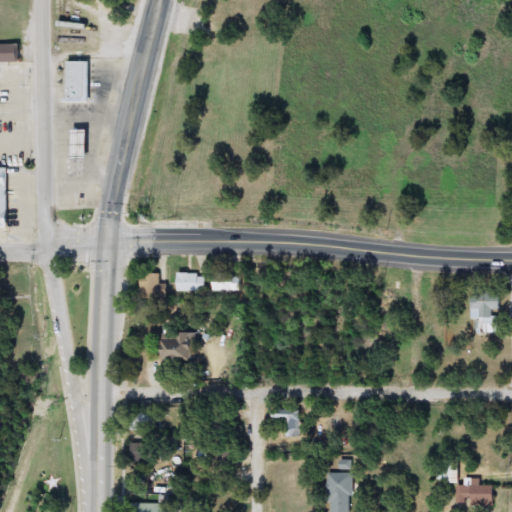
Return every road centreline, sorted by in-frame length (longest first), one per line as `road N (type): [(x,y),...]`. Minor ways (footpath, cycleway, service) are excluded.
road 1 (residential): [(511,394),(99,394)]
road 2 (tertiary): [(511,259),(273,241),(109,245)]
road 3 (residential): [(46,248),(92,511)]
road 4 (trunk): [(97,511),(109,245)]
road 5 (trunk): [(109,245),(161,0)]
road 6 (residential): [(46,248),(38,0)]
road 7 (residential): [(412,393),(412,256)]
